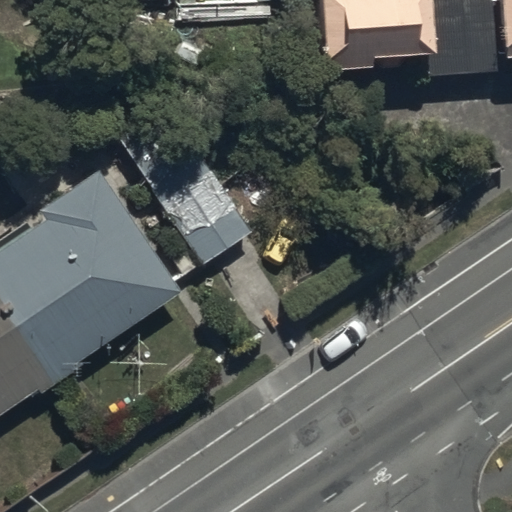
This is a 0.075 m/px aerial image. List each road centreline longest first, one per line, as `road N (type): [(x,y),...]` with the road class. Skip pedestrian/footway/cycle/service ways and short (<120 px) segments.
road 1 (secondary): [(356,431),(511,326)]
road 2 (secondary): [(238,511),(356,431)]
